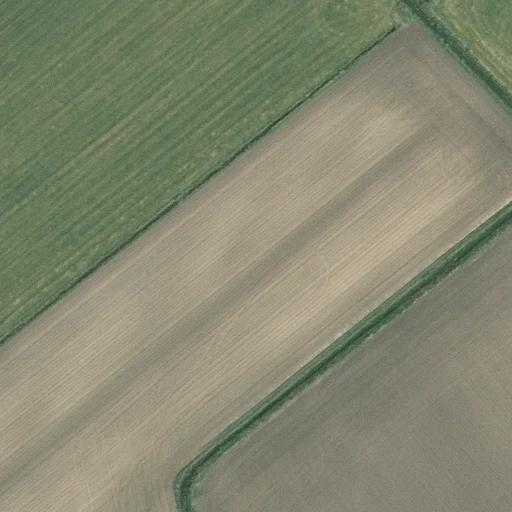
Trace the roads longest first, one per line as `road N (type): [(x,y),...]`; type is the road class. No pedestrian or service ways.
road 1 (track): [(511,184),(209,422),(162,466),(158,511)]
road 2 (track): [(420,46),(511,142)]
